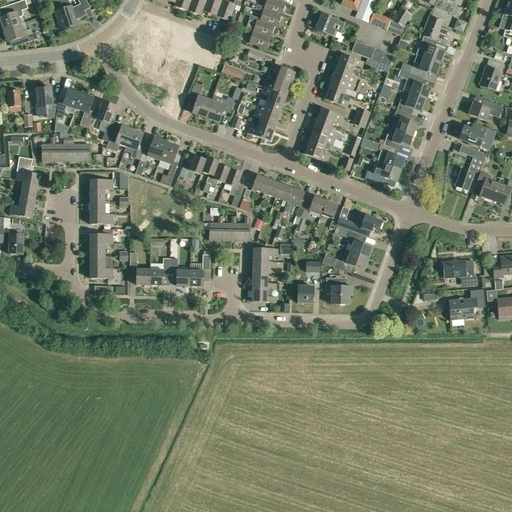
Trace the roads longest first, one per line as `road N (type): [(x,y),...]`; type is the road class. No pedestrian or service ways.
road 1 (residential): [(234,321),(365,324),(410,213)]
road 2 (residential): [(284,165),(152,115),(126,92),(96,43)]
road 3 (residential): [(410,213),(489,0)]
road 4 (residential): [(284,165),(317,70),(317,61),(292,51),(306,3)]
road 5 (residential): [(234,321),(105,317),(72,287)]
road 6 (residential): [(410,213),(284,165)]
